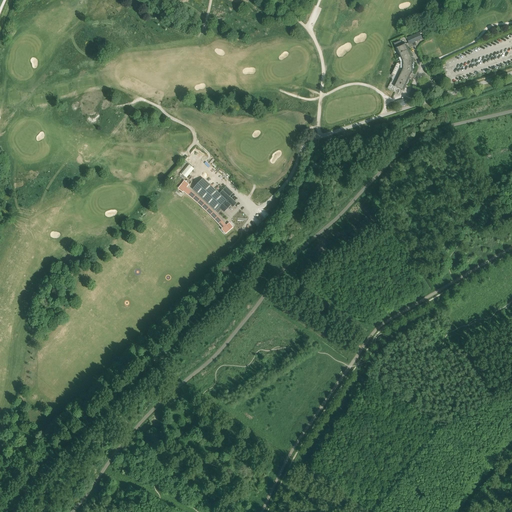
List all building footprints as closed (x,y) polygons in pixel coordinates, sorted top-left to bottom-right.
[(422,39),(419,33),(409,37),(412,44),(422,39)] [(400,62),(387,89),(398,94),(400,90),(404,91),(410,78),(412,79),(414,75),(412,74),(413,72),(413,59),(406,44),(403,46),(401,41),(394,44),(394,43),(400,58),(398,59),(400,62)] [(408,98),(414,101),(418,91),(412,88),(408,98)] [(404,100),(397,103),(398,108),(409,104),(408,98),(404,100)] [(186,178),(194,169),(189,165),(181,174),(186,178)] [(220,196),(203,179),(193,190),(218,213),(221,210),(222,211),(224,213),(231,206),(233,207),(236,204),(229,197),(232,193),(227,189),(220,196)] [(178,189),(183,193),(183,192),(191,198),(203,209),(217,223),(222,229),(222,230),(226,234),(233,228),(229,223),(227,226),(213,211),(187,188),(189,185),(184,181),(178,189)] [(258,225),(262,222),(256,216),(252,219),(258,225)]
